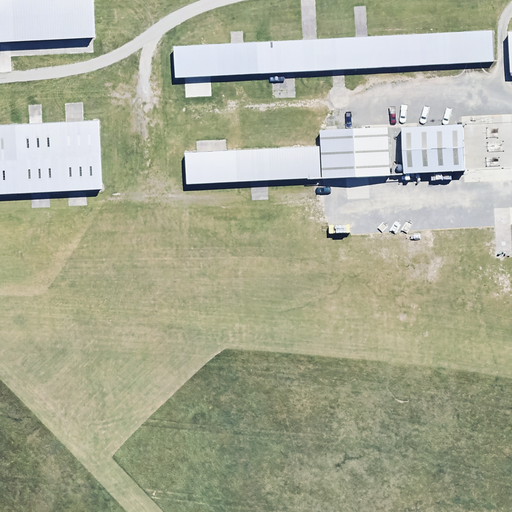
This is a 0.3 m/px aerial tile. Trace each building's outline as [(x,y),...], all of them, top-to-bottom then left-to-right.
[(0,0),(0,42),(93,38),(91,0),(0,0)] [(497,65),(495,33),(177,48),(179,80),(497,65)] [(0,195),(103,191),(100,125),(0,129),(0,195)] [(464,172),(462,126),(401,128),(403,175),(464,172)] [(389,129),(323,132),(325,180),(391,177),(389,129)] [(324,181),(323,149),(188,156),(189,187),(324,181)]
